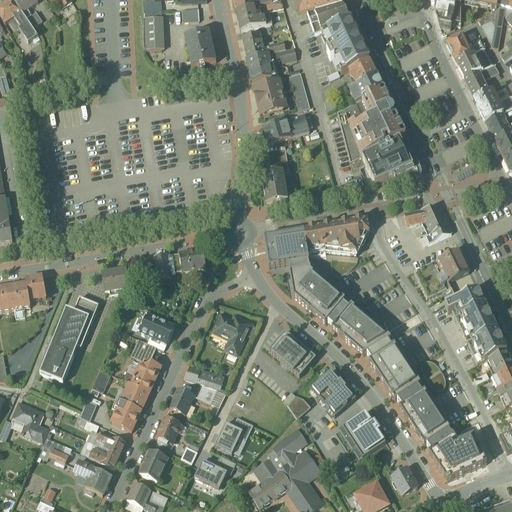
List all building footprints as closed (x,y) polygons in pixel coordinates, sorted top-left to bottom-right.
[(34,0),(16,0),(13,2),(22,16),(27,12),(38,6),(34,0)] [(41,0),(43,2),(46,0),(54,0),(62,12),(72,6),(68,0),(41,0)] [(253,0),(232,0),(236,14),(254,10),(256,10),(272,6),(270,0),(261,0),(262,2),(254,3),(253,0)] [(339,0),(299,0),(293,2),(297,18),(307,15),(342,6),(339,0)] [(462,0),(432,0),(431,7),(436,7),(435,11),(437,11),(435,18),(443,40),(461,32),(461,6),(461,5),(462,0)] [(499,0),(462,0),(461,5),(461,6),(492,12),(497,13),(498,9),(499,0)] [(511,0),(499,0),(498,9),(506,11),(511,12),(511,0)] [(22,16),(13,2),(0,10),(0,20),(5,28),(16,20),(23,30),(19,32),(28,46),(38,40),(32,31),(22,16)] [(272,6),(256,10),(257,16),(282,10),(281,4),(278,5),(272,6)] [(342,6),(307,15),(315,38),(322,35),(350,23),(342,5),(342,6)] [(72,6),(62,12),(66,18),(76,12),(72,6)] [(155,6),(143,7),(144,16),(155,15),(155,6)] [(506,11),(498,9),(497,13),(495,22),(497,24),(493,50),(494,53),(499,53),(506,11)] [(254,10),(236,14),(241,34),(272,27),(270,18),(257,21),(254,10)] [(37,15),(31,19),(27,12),(22,16),(32,31),(42,24),(37,15)] [(199,12),(182,13),(183,26),(199,25),(199,12)] [(491,16),(478,22),(481,29),(495,22),(497,13),(492,12),(491,16)] [(162,21),(144,22),(143,43),(144,51),(145,54),(163,53),(162,21)] [(370,65),(350,23),(322,35),(330,53),(327,55),(328,59),(330,63),(334,61),(342,77),(349,74),(370,65)] [(209,34),(184,40),(185,41),(186,41),(191,63),(190,63),(190,66),(187,67),(189,72),(216,66),(215,58),(214,58),(208,36),(209,35),(209,34)] [(260,36),(242,40),(247,62),(265,57),(260,36)] [(464,39),(446,47),(456,66),(473,58),(468,49),(464,39)] [(480,43),(468,49),(473,58),(474,57),(475,57),(485,52),(480,43)] [(511,43),(506,48),(510,53),(501,59),(505,65),(511,60),(511,43)] [(273,45),(268,46),(270,56),(276,55),(274,47),(273,45)] [(284,45),(274,47),(276,55),(286,53),(284,45)] [(485,52),(475,57),(479,66),(490,61),(485,52)] [(265,57),(247,62),(253,85),(273,81),(267,57),(265,57)] [(473,58),(456,66),(464,83),(465,83),(495,69),(494,69),(490,61),(479,66),(475,57),(474,57),(473,58)] [(370,65),(349,74),(356,89),(376,79),(370,65)] [(465,83),(464,83),(474,102),(491,94),(496,91),(493,85),(486,89),(484,85),(499,77),(495,69),(465,83)] [(338,75),(328,80),(330,85),(340,80),(338,75)] [(301,76),(289,79),(299,114),(310,111),(301,76)] [(6,79),(0,80),(0,90),(2,99),(11,96),(6,79)] [(356,89),(349,93),(356,107),(383,93),(376,79),(356,89)] [(279,84),(264,88),(255,90),(256,96),(258,108),(259,108),(261,118),(270,116),(284,113),(282,107),(285,107),(279,84)] [(356,107),(337,116),(350,167),(363,161),(363,160),(405,139),(400,128),(396,119),(394,120),(395,117),(395,115),(394,113),(392,112),(390,111),(389,110),(391,109),(389,105),(383,93),(356,107)] [(479,114),(496,105),(491,94),(474,102),(479,114)] [(511,99),(502,104),(507,114),(509,113),(511,111),(511,99)] [(496,105),(479,114),(485,125),(502,116),(496,105)] [(502,116),(485,125),(495,144),(511,134),(511,133),(511,132),(507,125),(510,123),(508,120),(506,121),(503,116),(502,116)] [(304,119),(286,124),(292,142),(309,136),(304,119)] [(286,124),(262,131),(268,149),(292,142),(286,124)] [(511,134),(495,144),(510,175),(511,172),(511,134)] [(405,139),(363,160),(363,161),(375,189),(394,180),(397,185),(404,181),(405,184),(416,182),(419,181),(420,180),(421,177),(422,175),(421,173),(420,169),(415,160),(412,154),(409,146),(405,139)] [(285,152),(268,155),(271,176),(283,174),(284,177),(289,176),(288,167),(286,167),(285,161),(287,161),(285,152)] [(271,176),(262,178),(267,207),(276,206),(275,203),(280,202),(281,205),(288,204),(288,201),(285,185),(282,185),(281,179),(284,179),(284,177),(283,174),(271,176)] [(0,201),(0,198),(0,246),(12,245),(9,225),(5,201),(0,201)] [(439,210),(420,214),(425,225),(435,245),(451,237),(439,210)] [(420,214),(405,216),(407,228),(422,225),(422,226),(425,225),(420,214)] [(362,224),(321,230),(325,255),(357,258),(367,237),(370,237),(368,225),(362,225),(362,224)] [(321,230),(304,234),(308,258),(325,255),(321,230)] [(304,234),(264,239),(268,270),(289,268),(294,300),(326,324),(334,331),(363,357),(367,356),(388,343),(391,342),(386,337),(351,309),(310,271),(308,258),(304,234)] [(203,253),(179,257),(179,258),(168,260),(168,258),(154,261),(158,285),(172,283),(172,281),(176,280),(175,276),(182,275),(182,277),(206,273),(203,253)] [(438,263),(448,285),(469,275),(459,253),(438,263)] [(448,285),(438,263),(414,275),(427,303),(443,295),(445,299),(453,295),(448,285)] [(126,272),(102,276),(105,295),(110,294),(110,298),(122,296),(121,292),(130,291),(126,272)] [(43,280),(25,283),(26,289),(6,292),(10,314),(31,310),(29,304),(46,301),(43,280)] [(6,292),(0,293),(0,315),(10,314),(6,292)] [(449,305),(455,318),(484,305),(478,292),(449,305)] [(80,301),(59,352),(51,349),(40,377),(63,386),(78,350),(81,351),(99,308),(80,301)] [(484,305),(455,318),(467,345),(496,331),(484,305)] [(174,330),(145,317),(137,336),(166,349),(174,330)] [(252,328),(235,320),(233,324),(221,318),(213,335),(230,344),(225,353),(237,359),(252,328)] [(496,331),(467,345),(471,352),(478,366),(488,361),(507,353),(496,331)] [(285,334),(269,354),(299,379),(316,360),(285,334)] [(155,350),(138,343),(130,359),(147,367),(155,350)] [(392,349),(388,343),(367,356),(371,363),(369,364),(394,404),(397,402),(418,388),(420,387),(395,348),(392,349)] [(507,353),(488,361),(496,378),(511,370),(511,364),(507,353)] [(132,364),(126,376),(133,379),(139,367),(132,364)] [(438,369),(433,365),(430,364),(427,364),(425,364),(423,366),(421,369),(421,373),(422,376),(424,381),(426,384),(441,374),(438,369)] [(152,367),(146,370),(139,367),(133,379),(126,376),(123,384),(132,388),(149,396),(149,395),(150,395),(153,388),(158,376),(157,375),(159,370),(152,367)] [(212,383),(199,379),(200,374),(190,370),(184,382),(196,386),(196,385),(213,390),(216,384),(212,383),(213,382),(212,382),(212,383)] [(511,370),(496,378),(493,380),(495,384),(499,382),(502,389),(497,391),(499,396),(511,389),(511,370)] [(216,384),(213,390),(220,392),(224,379),(201,371),(200,374),(199,379),(212,383),(212,382),(213,382),(212,383),(216,384)] [(353,400),(329,373),(309,391),(333,417),(353,400)] [(111,378),(100,374),(92,392),(103,397),(111,378)] [(476,385),(487,383),(486,377),(475,380),(476,385)] [(149,396),(132,388),(129,394),(127,393),(121,405),(141,414),(145,406),(144,406),(149,396)] [(422,395),(418,388),(397,402),(402,409),(399,410),(424,449),(427,448),(431,454),(428,456),(447,485),(487,467),(474,438),(458,445),(453,437),(452,437),(449,433),(450,432),(424,394),(422,395)] [(216,393),(202,389),(197,401),(210,407),(216,393)] [(511,389),(499,396),(498,396),(505,411),(511,408),(511,407),(511,389)] [(194,399),(178,392),(169,411),(185,419),(194,399)] [(226,396),(216,393),(210,407),(219,411),(226,396)] [(294,394),(283,403),(298,420),(309,411),(294,394)] [(116,403),(112,412),(117,414),(121,405),(105,397),(105,398),(116,403)] [(141,414),(121,405),(117,414),(112,426),(132,435),(141,414)] [(42,417),(19,407),(13,423),(26,429),(23,437),(43,446),(48,434),(37,429),(42,417)] [(363,416),(342,430),(361,459),(382,445),(363,416)] [(184,429),(165,420),(156,440),(172,448),(177,435),(180,437),(184,429)] [(6,423),(0,437),(0,442),(6,445),(13,426),(6,423)] [(99,430),(87,425),(84,431),(96,436),(99,430)] [(240,433),(223,426),(213,448),(229,455),(240,433)] [(285,469),(279,474),(271,462),(254,474),(263,487),(249,497),(259,511),(260,511),(286,494),(299,511),(317,511),(323,508),(304,481),(317,472),(305,454),(296,460),(293,455),(306,446),(297,433),(279,446),(280,448),(274,452),(285,469)] [(511,434),(499,440),(507,457),(511,454),(511,434)] [(126,447),(101,435),(97,444),(106,447),(104,452),(107,453),(120,460),(126,447)] [(66,451),(50,444),(47,450),(63,458),(66,451)] [(406,457),(400,447),(394,451),(400,461),(406,457)] [(47,450),(42,448),(37,459),(47,463),(49,459),(66,467),(69,460),(63,458),(47,450)] [(90,451),(82,448),(79,456),(86,459),(90,451)] [(120,460),(107,453),(105,458),(93,452),(90,461),(115,472),(120,460)] [(169,462),(150,453),(139,477),(158,485),(162,476),(169,462)] [(195,460),(184,455),(181,462),(192,468),(195,460)] [(201,463),(193,480),(217,491),(224,475),(201,463)] [(94,472),(78,465),(74,476),(89,483),(94,472)] [(111,480),(94,472),(89,483),(85,491),(86,491),(84,496),(92,499),(94,495),(103,499),(111,480)] [(407,472),(392,481),(402,499),(418,490),(407,472)] [(170,480),(162,476),(158,485),(166,489),(170,480)] [(151,494),(135,486),(127,504),(143,511),(147,503),(151,494)] [(376,487),(356,498),(363,511),(361,511),(376,511),(380,510),(381,511),(387,507),(376,487)] [(156,511),(158,508),(147,503),(143,511),(144,511),(156,511)] [(511,511),(511,503),(486,511),(511,511)]
